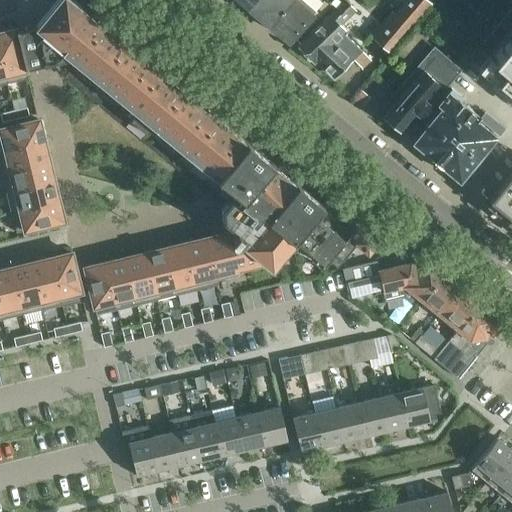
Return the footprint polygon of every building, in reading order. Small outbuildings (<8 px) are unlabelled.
[(95,78),(125,42),(73,0),(56,0),(34,27),(20,31),(20,32),(18,33),(26,67),(29,67),(29,68),(43,65),(72,59),(95,78)] [(256,0),(250,8),(287,39),(293,43),(329,1),(335,6),(339,0),(256,0)] [(343,0),(297,46),(313,63),(316,60),(333,77),(353,59),(361,68),(370,59),(361,50),(344,33),(346,31),(340,24),(355,9),(345,0),(343,0)] [(370,36),(389,52),(431,3),(427,0),(405,0),(395,13),(392,10),(370,36)] [(26,69),(27,69),(29,68),(29,67),(26,67),(18,33),(20,32),(20,31),(18,31),(16,31),(16,29),(0,32),(0,55),(5,75),(7,83),(28,78),(26,69)] [(511,37),(492,61),(505,72),(496,82),(511,94),(511,37)] [(146,132),(182,89),(125,42),(95,78),(136,111),(129,119),(133,122),(130,126),(138,132),(141,129),(146,132)] [(408,130),(447,85),(460,70),(449,61),(445,66),(434,57),(414,80),(409,76),(382,108),(386,112),(382,117),(399,131),(403,126),(408,130)] [(459,180),(494,136),(476,120),(479,116),(462,102),(465,98),(451,87),(450,88),(437,104),(440,107),(412,142),(431,158),(439,164),(459,180)] [(153,125),(209,172),(239,135),(182,89),(146,132),(147,133),(153,125)] [(27,107),(13,110),(15,119),(29,115),(27,107)] [(13,110),(0,113),(2,122),(15,119),(13,110)] [(0,130),(5,150),(44,140),(38,119),(0,128),(0,130)] [(226,228),(233,233),(230,236),(234,239),(234,240),(235,240),(239,235),(247,242),(244,245),(246,247),(264,262),(271,267),(293,240),(325,267),(330,261),(337,267),(356,244),(368,253),(389,228),(376,217),(372,221),(367,216),(366,215),(345,241),(314,215),(323,205),(239,135),(209,172),(234,193),(221,209),(222,221),(229,226),(226,228)] [(0,165),(1,171),(48,160),(44,140),(5,150),(0,150),(0,165)] [(6,191),(53,180),(48,160),(1,171),(6,191)] [(511,169),(488,199),(501,210),(509,216),(511,218),(511,169)] [(11,211),(58,200),(53,180),(6,191),(11,211)] [(63,221),(58,200),(11,211),(16,232),(63,221)] [(264,262),(246,247),(230,251),(226,234),(206,239),(206,237),(204,238),(214,277),(214,276),(235,271),(234,269),(264,262)] [(214,277),(204,238),(184,243),(196,290),(216,285),(214,276),(214,277)] [(196,290),(184,243),(165,247),(176,294),(196,290)] [(176,294),(165,247),(145,252),(156,299),(176,294)] [(71,252),(50,257),(59,296),(80,291),(71,252)] [(145,252),(125,257),(136,304),(156,299),(145,252)] [(61,304),(59,296),(50,257),(30,262),(41,309),(61,304)] [(117,309),(136,304),(125,257),(105,262),(117,309)] [(416,294),(421,298),(442,272),(426,259),(417,270),(409,263),(379,270),(376,260),(342,269),(346,284),(379,276),(386,300),(402,295),(410,302),(416,294)] [(41,309),(30,262),(10,267),(22,314),(41,309)] [(105,262),(84,267),(96,314),(117,309),(105,262)] [(22,314),(10,267),(0,269),(0,311),(2,319),(22,314)] [(421,298),(437,312),(459,286),(442,272),(421,298)] [(437,312),(440,314),(457,328),(478,301),(459,286),(437,312)] [(233,301),(220,304),(224,318),(237,314),(233,301)] [(478,301),(457,328),(439,349),(433,357),(457,378),(476,355),(503,322),(478,301)] [(209,307),(200,309),(204,323),(212,320),(209,307)] [(189,311),(181,314),(184,327),(192,325),(189,311)] [(169,316),(161,318),(164,332),(173,330),(169,316)] [(80,321),(66,325),(68,333),(82,330),(80,321)] [(149,321),(141,323),(144,337),(153,335),(149,321)] [(66,325),(53,328),(55,337),(68,333),(66,325)] [(130,326),(121,328),(125,342),(133,340),(130,326)] [(40,331),(27,334),(29,343),(42,340),(40,331)] [(109,331),(100,333),(104,347),(112,345),(109,331)] [(27,334),(13,338),(15,346),(29,343),(27,334)] [(399,349),(396,338),(390,334),(387,335),(390,352),(399,349)] [(421,334),(414,342),(424,350),(430,342),(421,334)] [(374,338),(365,340),(367,352),(377,350),(374,338)] [(367,352),(365,340),(357,341),(360,354),(367,352)] [(430,342),(424,350),(433,357),(439,349),(430,342)] [(331,347),(322,349),(324,362),(334,360),(331,347)] [(324,362),(322,349),(314,351),(317,363),(324,362)] [(278,359),(281,371),(290,369),(287,357),(278,359)] [(257,362),(258,369),(270,367),(268,359),(257,362)] [(236,375),(234,367),(225,369),(226,378),(236,375)] [(202,374),(193,376),(197,391),(205,389),(202,374)] [(160,384),(162,392),(177,389),(175,380),(160,384)] [(162,395),(159,384),(144,387),(146,399),(162,395)] [(433,384),(400,392),(407,425),(430,420),(429,415),(440,412),(433,384)] [(112,394),(115,406),(124,404),(121,392),(112,394)] [(400,392),(378,397),(386,430),(407,425),(400,392)] [(378,397),(357,402),(365,435),(386,430),(378,397)] [(357,402),(335,407),(343,440),(365,435),(357,402)] [(279,406),(257,411),(265,444),(287,439),(279,406)] [(335,407),(314,412),(322,445),(343,440),(335,407)] [(211,409),(190,414),(201,459),(222,454),(214,421),(211,409)] [(257,411),(236,416),(243,449),(265,444),(257,411)] [(322,445),(314,412),(292,417),(300,450),(322,445)] [(168,419),(171,432),(179,464),(201,459),(190,414),(168,419)] [(236,416),(214,421),(222,454),(243,449),(236,416)] [(158,469),(150,437),(147,424),(121,430),(124,443),(128,442),(136,475),(158,469)] [(171,432),(150,437),(158,469),(179,464),(171,432)] [(471,469),(486,481),(511,450),(496,437),(471,469)] [(486,481),(501,494),(511,479),(511,450),(486,481)] [(451,476),(454,488),(463,487),(460,474),(451,476)] [(511,479),(501,494),(511,502),(511,479)] [(451,511),(447,492),(425,497),(428,511),(451,511)] [(428,511),(425,497),(403,502),(405,511),(428,511)] [(405,511),(403,502),(382,507),(382,511),(405,511)]
